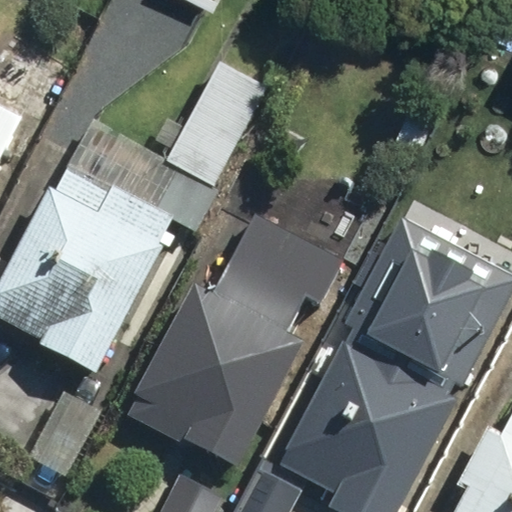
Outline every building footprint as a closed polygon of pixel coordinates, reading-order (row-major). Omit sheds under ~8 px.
[(0,152),(19,115),(0,105),(0,152)] [(239,134),(198,114),(171,168),(211,188),(239,134)] [(50,190),(45,188),(0,276),(0,322),(35,340),(33,346),(97,379),(165,247),(158,243),(172,217),(64,162),(50,190)] [(209,291),(190,281),(122,412),(239,472),(305,343),(284,333),(326,252),(250,213),(209,291)] [(380,361),(339,341),(274,469),(360,511),(398,511),(469,371),(442,358),(475,293),(506,308),(511,295),(511,239),(472,220),(440,284),(424,276),(380,361)] [(511,511),(511,410),(499,437),(482,428),(453,486),(461,490),(449,511),(511,511)] [(179,477),(160,511),(214,511),(222,499),(179,477)]
